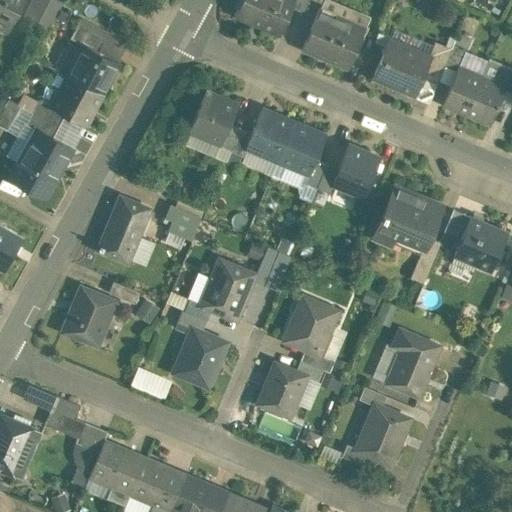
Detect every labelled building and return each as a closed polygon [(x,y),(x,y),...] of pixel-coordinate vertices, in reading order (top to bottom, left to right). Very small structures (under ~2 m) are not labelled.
[(20,0),(0,0),(0,22),(7,26),(20,0)] [(61,0),(34,0),(27,15),(49,25),(61,0)] [(241,0),(235,14),(281,33),(292,6),(294,0),(241,0)] [(294,0),(292,6),(303,11),(307,0),(294,0)] [(323,2),(322,7),(320,13),(334,19),(336,15),(364,27),(365,25),(367,20),(323,2)] [(364,27),(336,15),(334,19),(320,13),(322,7),(320,6),(302,49),(303,49),(304,47),(348,66),(347,68),(348,68),(366,25),(365,25),(364,27)] [(106,37),(78,23),(71,37),(84,43),(85,42),(99,49),(106,37)] [(429,57),(390,41),(392,36),(390,35),(373,78),(374,79),(375,77),(397,87),(399,84),(415,90),(413,95),(414,96),(422,77),(430,57),(429,57)] [(99,49),(85,42),(84,43),(76,58),(82,61),(74,76),(102,91),(119,60),(99,49)] [(450,52),(445,65),(456,70),(458,65),(466,48),(454,43),(450,52)] [(450,52),(433,45),(429,57),(430,57),(422,77),(437,83),(445,65),(450,52)] [(464,54),(459,65),(482,74),(487,63),(464,54)] [(458,65),(456,70),(443,102),(467,112),(482,75),(458,65)] [(505,84),(482,75),(467,112),(491,122),(504,89),(506,85),(505,84)] [(102,91),(74,76),(65,92),(60,89),(52,104),(51,106),(65,113),(85,123),(102,91)] [(237,102),(207,89),(190,129),(221,142),(229,122),(237,102)] [(8,97),(0,112),(0,124),(8,128),(21,104),(8,97)] [(52,104),(40,98),(33,110),(59,124),(65,113),(51,106),(52,104)] [(295,119),(263,106),(252,131),(246,146),(247,147),(278,160),(295,119)] [(59,124),(33,110),(26,123),(38,129),(53,137),(59,124)] [(327,132),(295,119),(278,160),(309,173),(310,173),(316,158),(327,132)] [(240,127),(229,122),(221,142),(220,143),(232,148),(240,127)] [(252,131),(241,127),(232,148),(232,149),(244,154),(247,147),(246,146),(252,131)] [(53,137),(38,129),(12,175),(45,194),(72,147),(53,137)] [(338,168),(332,182),(333,183),(364,196),(381,155),(349,142),(338,168)] [(327,163),(316,158),(310,173),(309,173),(306,180),(318,185),(327,163)] [(338,168),(327,163),(318,185),(330,190),(333,183),(332,182),(338,168)] [(395,184),(374,235),(392,243),(396,234),(424,246),(425,246),(430,236),(443,203),(395,184)] [(121,196),(100,247),(128,259),(149,208),(121,196)] [(200,217),(173,205),(168,215),(175,218),(171,228),(192,237),(200,217)] [(471,215),(454,208),(445,231),(456,235),(459,228),(465,230),(471,215)] [(508,231),(471,215),(465,230),(455,253),(492,269),(508,231)] [(22,235),(0,222),(0,263),(5,266),(22,235)] [(430,236),(425,246),(424,246),(411,276),(424,281),(441,240),(430,236)] [(256,272),(220,257),(201,302),(200,303),(212,308),(237,318),(256,272)] [(140,291),(114,280),(109,291),(135,302),(140,291)] [(117,299),(81,285),(63,329),(98,344),(117,299)] [(172,289),(169,300),(186,305),(189,294),(172,289)] [(338,309),(303,294),(285,338),(306,347),(320,353),(338,309)] [(201,302),(190,298),(185,309),(207,318),(212,308),(200,303),(201,302)] [(207,318),(185,309),(180,321),(192,327),(193,326),(202,330),(207,318)] [(202,330),(193,326),(192,327),(174,370),(209,385),(227,340),(202,330)] [(441,344),(400,327),(393,343),(401,347),(387,381),(419,395),(441,344)] [(320,353),(306,347),(301,358),(323,367),(323,368),(330,370),(334,359),(320,353)] [(323,367),(301,358),(296,369),(307,374),(307,375),(318,379),(323,368),(323,367)] [(296,369),(275,361),(258,401),(290,415),(307,375),(307,374),(296,369)] [(387,394),(364,385),(359,397),(374,403),(375,402),(382,405),(387,394)] [(81,404),(57,394),(52,407),(76,417),(81,404)] [(382,405),(375,402),(374,403),(356,446),(356,447),(369,452),(391,462),(410,417),(382,405)] [(76,417),(52,407),(45,422),(78,436),(79,436),(86,421),(76,417)] [(42,431),(2,414),(0,418),(0,466),(23,477),(42,431)] [(108,430),(86,421),(79,436),(78,436),(76,440),(99,450),(105,438),(108,430)] [(146,456),(105,438),(99,450),(89,475),(112,485),(107,496),(126,503),(130,493),(146,456)] [(356,446),(347,442),(342,454),(364,463),(369,452),(356,447),(356,446)] [(187,473),(146,456),(130,493),(153,502),(149,511),(170,511),(172,510),(187,473)] [(219,511),(229,490),(187,473),(172,510),(177,511),(219,511)] [(0,487),(0,510),(3,511),(9,511),(17,495),(0,487)] [(268,511),(270,508),(229,490),(219,511),(268,511)] [(292,511),(272,503),(270,508),(268,511),(292,511)]
